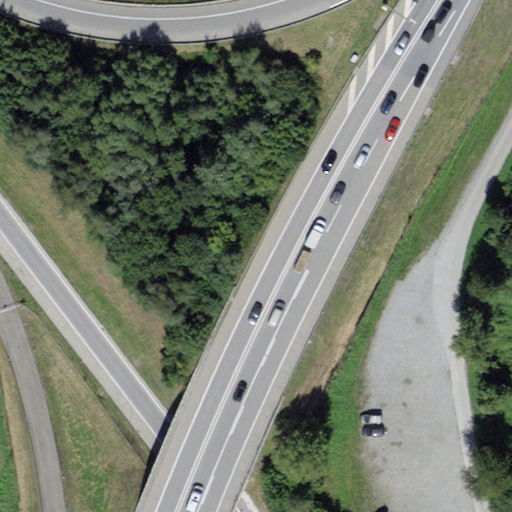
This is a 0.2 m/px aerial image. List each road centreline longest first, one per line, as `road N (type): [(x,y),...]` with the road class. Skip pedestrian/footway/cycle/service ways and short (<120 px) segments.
road 1 (trunk): [(438,0),(299,242),(177,511)]
road 2 (unclassified): [(482,511),(460,404),(449,283),(456,241),(511,136)]
road 3 (trunk): [(0,215),(226,511)]
road 4 (trunk): [(321,0),(228,26),(173,31),(76,22),(7,0)]
